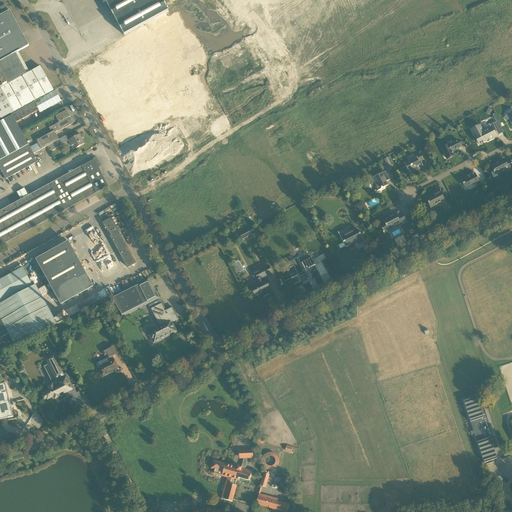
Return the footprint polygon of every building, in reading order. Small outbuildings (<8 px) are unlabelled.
[(105,2),(124,35),(168,10),(162,0),(104,0),(106,1),(105,2)] [(263,5),(245,14),(321,163),(458,93),(410,0),(320,0),(273,24),(263,5)] [(410,0),(458,93),(511,65),(511,11),(506,0),(410,0)] [(236,43),(111,107),(177,237),(321,163),(245,14),(227,24),(236,43)] [(38,110),(40,113),(60,102),(54,91),(34,102),(12,114),(16,122),(38,110)] [(59,122),(55,124),(49,128),(51,132),(54,131),(55,132),(59,130),(59,131),(73,123),(69,117),(70,116),(66,110),(56,116),(59,122)] [(494,114),(491,115),(495,123),(492,124),(495,131),(501,128),(497,121),(494,114)] [(491,127),(482,131),(481,128),(480,128),(480,129),(474,132),(474,131),(473,132),(474,135),(479,144),(487,140),(487,141),(496,137),(491,127)] [(33,154),(47,146),(59,140),(55,132),(54,131),(51,132),(37,140),(38,143),(30,148),(33,154)] [(80,134),(68,140),(69,141),(71,146),(75,144),(77,148),(85,144),(80,134)] [(451,151),(461,146),(458,141),(449,145),(448,145),(442,148),(447,159),(454,156),(451,151)] [(403,162),(405,165),(409,173),(414,170),(415,172),(420,169),(418,166),(420,165),(419,162),(424,160),(421,154),(415,157),(416,158),(409,162),(408,159),(403,162)] [(61,210),(110,188),(95,157),(93,158),(95,161),(27,193),(25,188),(17,191),(21,201),(0,210),(0,238),(2,237),(4,241),(49,221),(46,216),(48,215),(48,214),(45,215),(44,213),(59,206),(61,210)] [(387,158),(384,159),(389,170),(392,168),(387,158)] [(505,161),(504,160),(500,162),(499,160),(496,161),(497,163),(491,166),(495,175),(508,168),(509,170),(511,168),(511,165),(509,159),(505,161)] [(385,172),(375,177),(371,179),(377,191),(388,185),(386,182),(390,180),(385,172)] [(465,176),(460,178),(463,184),(465,183),(467,187),(475,183),(477,186),(480,184),(475,173),(466,178),(465,176)] [(439,204),(444,201),(441,196),(442,196),(439,189),(433,192),(434,194),(425,198),(428,203),(429,203),(430,206),(438,202),(439,204)] [(371,206),(380,202),(378,197),(369,200),(371,206)] [(380,225),(384,233),(406,222),(402,213),(396,216),(395,213),(388,216),(389,218),(383,220),(385,223),(380,225)] [(127,268),(135,264),(110,219),(103,223),(127,268)] [(242,237),(249,233),(251,236),(255,234),(255,233),(252,227),(239,234),(242,239),(243,239),(242,237)] [(341,238),(343,243),(338,245),(340,249),(356,241),(358,244),(364,241),(358,229),(341,238)] [(382,236),(377,238),(381,245),(386,243),(382,236)] [(36,260),(52,289),(54,292),(57,298),(61,304),(92,287),(68,242),(63,245),(61,242),(47,249),(49,253),(36,260)] [(298,265),(296,267),(300,275),(309,270),(317,265),(311,254),(301,260),(300,259),(296,261),(298,265)] [(254,279),(256,278),(259,284),(251,288),(251,290),(251,291),(253,295),(254,295),(255,297),(261,293),(263,297),(271,293),(263,278),(273,273),(269,266),(252,274),(254,279)] [(0,279),(0,303),(32,286),(22,268),(0,279)] [(148,280),(112,298),(118,310),(117,310),(121,318),(148,304),(158,324),(159,326),(151,330),(151,329),(146,331),(148,335),(149,334),(154,343),(176,331),(171,322),(178,319),(172,307),(165,310),(161,303),(159,304),(157,299),(159,298),(156,292),(155,292),(148,280)] [(0,318),(15,346),(56,323),(35,285),(0,304),(0,318)] [(94,296),(78,305),(82,311),(98,302),(94,296)] [(101,368),(100,372),(102,376),(118,368),(114,360),(114,359),(113,357),(116,355),(112,346),(101,351),(104,356),(106,355),(109,362),(100,367),(101,368)] [(54,398),(55,399),(58,397),(58,396),(59,396),(58,394),(63,392),(64,393),(72,389),(66,377),(64,375),(63,375),(53,356),(46,359),(54,376),(54,377),(55,377),(56,379),(57,379),(59,384),(54,387),(52,384),(47,386),(49,389),(42,393),(43,395),(42,396),(44,400),(47,398),(47,400),(52,397),(53,399),(54,398)] [(0,417),(7,416),(8,418),(13,416),(10,407),(7,408),(6,404),(9,403),(5,383),(0,383),(0,417)] [(484,463),(497,459),(497,458),(496,458),(494,452),(493,449),(496,447),(497,448),(483,405),(483,406),(479,407),(476,398),(476,397),(463,401),(463,402),(464,401),(471,421),(470,422),(477,420),(480,429),(471,432),(471,431),(471,432),(472,434),(480,431),(483,440),(477,442),(477,443),(478,442),(481,452),(484,462),(484,463)] [(210,468),(215,470),(214,473),(222,475),(223,476),(227,477),(221,499),(232,502),(236,485),(235,485),(236,480),(238,480),(239,477),(249,481),(252,471),(245,469),(248,458),(253,458),(252,449),(239,450),(239,459),(244,458),(241,467),(237,466),(237,468),(232,466),(232,465),(225,464),(212,460),(210,468)] [(280,455),(265,452),(261,467),(276,471),(280,455)] [(265,488),(269,474),(264,473),(260,486),(265,488)] [(255,504),(284,511),(286,511),(289,505),(277,501),(278,499),(258,494),(255,504)]
